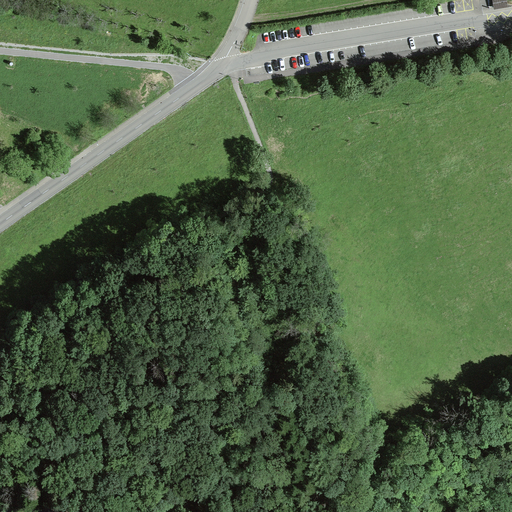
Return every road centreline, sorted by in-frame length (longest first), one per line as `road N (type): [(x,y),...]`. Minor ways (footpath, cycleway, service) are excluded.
road 1 (track): [(221,67),(270,181),(223,213),(77,284),(0,341)]
road 2 (unclassified): [(511,15),(221,67)]
road 3 (tertiary): [(0,223),(221,67)]
